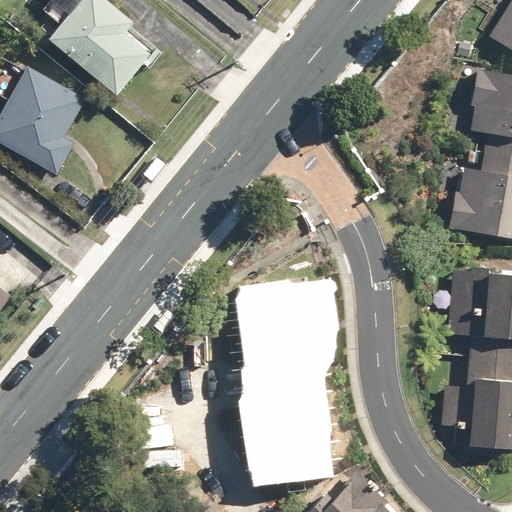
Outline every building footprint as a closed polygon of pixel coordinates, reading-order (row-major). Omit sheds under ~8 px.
[(78,0),(44,41),(114,97),(148,56),(124,36),(133,25),(102,0),(78,0)] [(511,3),(491,38),(511,51),(511,3)] [(0,114),(0,144),(55,175),(72,145),(62,139),(84,100),(26,68),(0,114)] [(488,136),(485,155),(511,159),(511,75),(477,70),(472,105),(477,107),(473,133),(488,136)] [(511,159),(485,155),(482,171),(466,169),(462,192),(456,191),(450,228),(511,239),(511,159)] [(142,175),(150,182),(164,165),(156,158),(142,175)] [(511,277),(452,271),(446,335),(471,337),(469,357),(511,359),(511,277)] [(0,308),(10,297),(0,288),(0,308)] [(284,382),(306,380),(317,378),(314,358),(323,357),(320,335),(325,334),(319,290),(283,294),(282,290),(247,294),(250,319),(243,320),(248,353),(255,353),(256,364),(259,364),(261,382),(262,382),(283,379),(284,382)] [(152,326),(160,333),(174,316),(166,309),(152,326)] [(511,451),(511,359),(469,357),(467,389),(445,387),(442,426),(455,427),(455,432),(469,433),(468,448),(511,451)] [(284,382),(283,379),(262,382),(261,382),(250,383),(254,406),(251,407),(252,416),(246,417),(250,453),(255,452),(258,479),(326,471),(317,393),(308,394),(306,380),(284,382)] [(387,505),(356,474),(329,501),(323,497),(308,511),(387,511),(384,508),(387,505)]
